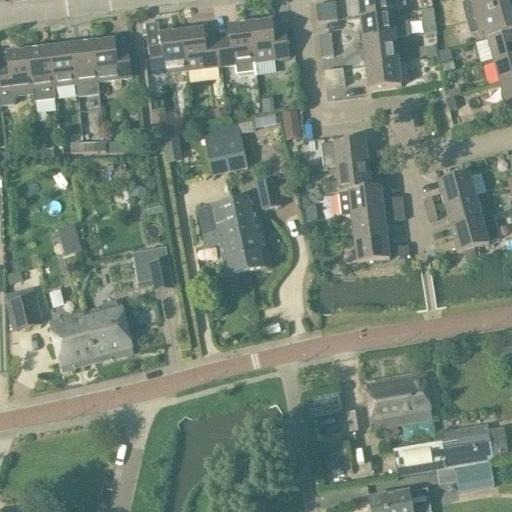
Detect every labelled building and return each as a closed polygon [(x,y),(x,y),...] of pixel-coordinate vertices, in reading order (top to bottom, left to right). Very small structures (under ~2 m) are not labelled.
[(357,0),(360,19),(393,15),(393,17),(397,16),(396,14),(400,13),(400,15),(407,14),(405,0),(357,0)] [(481,42),(493,39),(511,33),(511,17),(507,0),(470,0),(471,3),(462,5),(470,35),(479,33),(481,42)] [(335,4),(316,6),(319,24),(337,22),(335,4)] [(424,36),(437,34),(433,10),(421,12),(424,36)] [(363,43),(396,39),(395,39),(410,37),(407,14),(400,15),(400,13),(396,14),(397,16),(393,17),(393,15),(360,19),(363,43)] [(255,64),(290,60),(286,32),(274,34),(272,22),(250,25),(255,64)] [(257,77),(255,64),(250,25),(228,27),(230,39),(218,41),(221,68),(236,67),(237,76),(240,79),(257,77)] [(221,68),(218,41),(206,42),(204,31),(182,33),(187,73),(221,68)] [(187,73),(182,33),(160,36),(161,48),(149,49),(152,77),(187,73)] [(493,63),(511,57),(511,33),(493,39),(481,42),(487,40),(493,63)] [(331,35),(319,37),(321,48),(333,47),(331,35)] [(366,67),(398,63),(396,39),(363,43),(366,67)] [(98,84),(132,79),(129,52),(117,53),(115,41),(93,44),(98,84)] [(72,47),(76,86),(78,98),(100,96),(98,84),(93,44),(72,47)] [(76,86),(72,47),(50,49),(56,101),(57,101),(55,89),(76,86)] [(333,47),(321,48),(322,59),(334,58),(333,47)] [(56,101),(50,49),(29,52),(34,91),(35,103),(56,101)] [(0,95),(34,91),(29,52),(7,55),(8,67),(0,67),(0,95)] [(500,86),(511,82),(511,57),(493,63),(500,86)] [(366,67),(369,92),(401,88),(398,63),(366,67)] [(324,72),(326,90),(345,87),(343,70),(324,72)] [(511,82),(500,86),(506,110),(511,108),(511,82)] [(217,122),(228,119),(224,109),(214,112),(217,122)] [(165,110),(153,112),(151,112),(154,139),(157,138),(168,137),(165,110)] [(301,140),(297,112),(282,113),(286,142),(301,140)] [(219,130),(229,175),(248,170),(238,126),(219,130)] [(219,130),(203,134),(213,178),(229,175),(219,130)] [(333,145),(336,170),(369,166),(366,141),(333,145)] [(110,144),(110,153),(110,154),(122,153),(122,144),(110,144)] [(84,154),(83,145),(71,146),(71,154),(84,154)] [(96,145),(83,145),(84,154),(96,154),(96,145)] [(54,160),(54,151),(41,151),(41,160),(54,160)] [(1,164),(11,163),(10,154),(1,154),(1,164)] [(109,178),(127,177),(126,165),(109,165),(109,178)] [(369,166),(336,170),(338,183),(325,185),(326,196),(339,195),(349,193),(371,190),(371,189),(369,166)] [(438,184),(445,208),(476,199),(470,175),(438,184)] [(233,204),(248,275),(270,270),(257,212),(261,211),(261,213),(281,209),(275,181),(255,186),(258,200),(254,200),(233,204)] [(371,189),(371,190),(349,193),(339,195),(342,218),(352,217),(384,213),(381,188),(371,189)] [(476,199),(445,208),(451,231),(482,222),(476,199)] [(430,221),(439,219),(433,200),(425,202),(430,221)] [(248,275),(233,204),(197,212),(205,251),(220,248),(227,279),(248,275)] [(314,206),(311,209),(305,210),(307,224),(318,222),(315,205),(314,206)] [(384,213),(352,217),(354,241),(387,237),(384,213)] [(482,222),(451,231),(458,255),(489,246),(482,222)] [(57,231),(65,257),(82,252),(75,226),(57,231)] [(387,237),(354,241),(357,265),(390,262),(387,237)] [(148,253),(155,293),(173,289),(166,250),(148,253)] [(21,302),(7,305),(13,332),(42,325),(35,298),(34,298),(33,291),(19,295),(21,302)] [(85,313),(98,364),(133,355),(120,303),(85,313)] [(98,364),(85,313),(50,324),(62,374),(98,364)] [(511,337),(498,339),(501,361),(511,359),(511,337)] [(425,377),(367,387),(374,431),(432,422),(425,377)] [(342,413),(338,394),(306,401),(309,419),(342,413)] [(488,428),(441,436),(446,469),(493,461),(488,428)] [(459,495),(495,488),(490,465),(437,474),(439,488),(457,484),(459,495)] [(409,494),(369,500),(371,511),(430,511),(430,507),(412,510),(409,494)]
